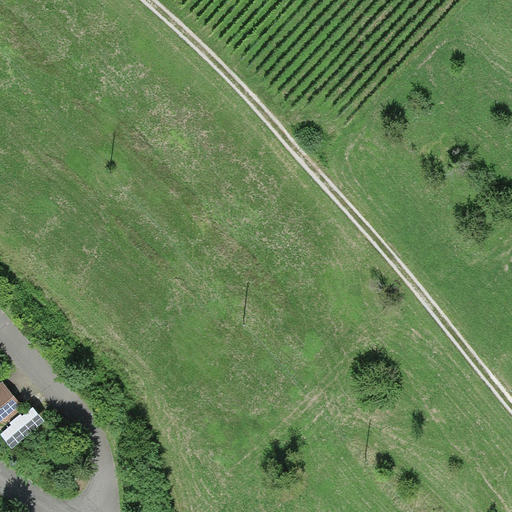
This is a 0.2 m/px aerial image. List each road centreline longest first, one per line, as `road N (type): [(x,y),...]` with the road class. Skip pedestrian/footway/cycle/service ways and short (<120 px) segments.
road 1 (track): [(143,0),(279,133),(511,406)]
road 2 (residential): [(0,330),(91,431),(98,466),(90,511)]
